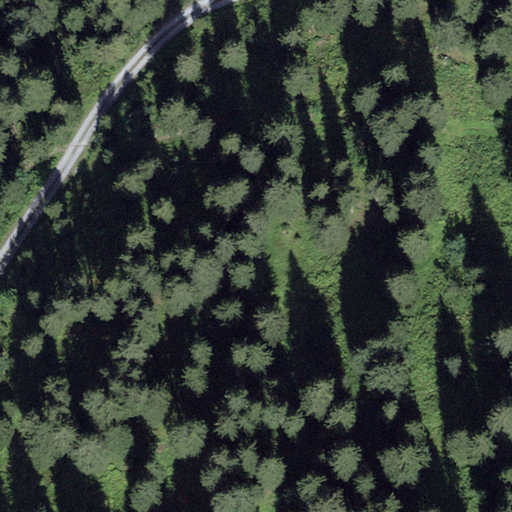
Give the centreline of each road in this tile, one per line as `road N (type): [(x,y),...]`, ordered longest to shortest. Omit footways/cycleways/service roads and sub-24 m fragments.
road 1 (track): [(93,126),(163,10),(204,0)]
road 2 (track): [(0,263),(93,126)]
